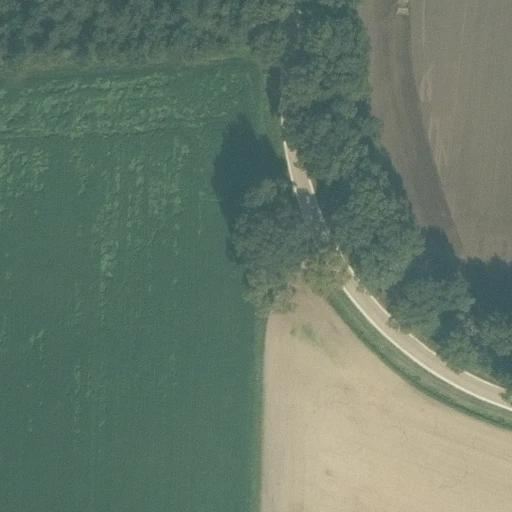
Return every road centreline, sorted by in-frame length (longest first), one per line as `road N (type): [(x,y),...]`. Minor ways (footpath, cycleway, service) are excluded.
road 1 (unclassified): [(511,401),(421,355),(355,292),(327,250),(293,145),(292,0)]
road 2 (track): [(327,250),(263,317),(262,511)]
